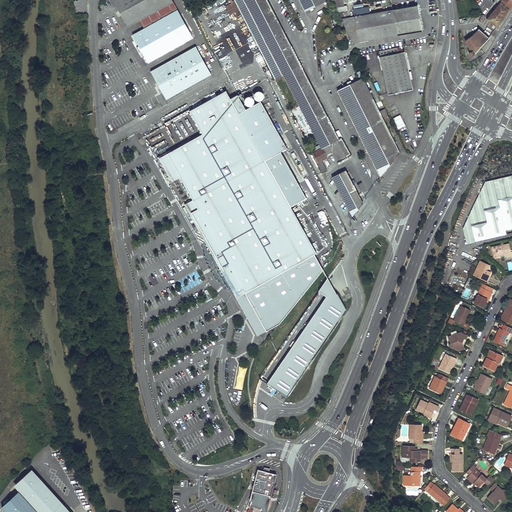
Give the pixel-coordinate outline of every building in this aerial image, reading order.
[(140,20),(172,2),(171,0),(113,0),(128,26),(140,20)] [(241,15),(233,0),(227,0),(230,4),(224,7),(228,16),(234,13),(237,18),(241,15)] [(233,0),(241,15),(275,80),(283,76),(320,149),(341,138),(338,131),(335,132),(267,0),(233,0)] [(326,1),(325,0),(298,0),(305,12),(311,9),(326,1)] [(511,0),(495,0),(495,1),(499,4),(486,20),(497,27),(511,4),(511,0)] [(148,62),(192,38),(172,2),(140,20),(144,28),(133,35),(148,62)] [(354,17),(392,9),(392,5),(353,13),(354,17)] [(341,19),(353,43),(422,30),(417,6),(393,11),(392,9),(354,17),(341,19)] [(345,39),(340,30),(335,33),(340,42),(345,39)] [(473,36),(465,41),(471,52),(469,54),(471,57),(475,55),(489,38),(478,30),(473,36)] [(210,75),(195,47),(151,71),(166,99),(210,75)] [(412,90),(405,52),(380,57),(388,95),(412,90)] [(362,78),(354,82),(393,160),(399,152),(362,78)] [(354,82),(337,91),(380,177),(393,160),(354,82)] [(315,254),(316,253),(264,161),(286,149),(260,102),(245,110),(237,95),(230,99),(225,91),(189,111),(202,134),(167,154),(170,160),(163,164),(167,171),(174,167),(177,173),(169,178),(184,205),(192,200),(197,209),(191,213),(214,255),(221,251),(233,273),(227,277),(236,294),(243,290),(244,293),(315,254)] [(258,101),(260,101),(261,101),(262,100),(263,99),(263,98),(263,97),(263,95),(263,94),(262,93),(261,92),(260,92),(259,91),(257,92),(256,92),(255,93),(254,94),(254,95),(254,96),(254,98),(254,99),(255,100),(256,101),(257,101),(258,101)] [(253,105),(253,104),(254,103),(254,102),(254,100),(253,99),(252,98),(251,97),(250,97),(249,97),(248,97),(246,98),(245,98),(245,99),(244,101),(244,102),(244,103),(245,104),(246,105),(247,106),(248,107),(249,107),(250,106),(252,106),(253,105)] [(393,118),(398,129),(405,126),(400,114),(393,118)] [(327,158),(325,155),(332,151),(338,163),(351,156),(341,138),(320,149),(312,153),(323,173),(326,171),(320,161),(327,158)] [(169,178),(177,173),(174,167),(167,171),(163,164),(170,160),(167,154),(158,159),(169,178)] [(363,205),(346,172),(333,179),(353,218),(363,205)] [(466,243),(475,241),(471,226),(486,223),(484,210),(499,207),(498,199),(511,196),(511,174),(490,180),(463,227),(466,243)] [(511,228),(511,196),(498,199),(499,207),(504,230),(506,230),(511,228)] [(226,281),(236,298),(244,293),(243,290),(236,294),(227,277),(233,273),(221,251),(214,255),(191,213),(197,209),(192,200),(184,205),(209,251),(208,251),(211,258),(213,257),(223,275),(222,276),(225,282),(226,281)] [(484,210),(486,223),(490,238),(506,234),(506,230),(504,230),(499,207),(484,210)] [(486,223),(471,226),(475,241),(490,238),(486,223)] [(496,256),(496,257),(497,258),(500,257),(500,255),(502,254),(511,252),(509,244),(505,245),(500,246),(500,245),(498,245),(491,247),(492,254),(496,256)] [(511,255),(511,251),(511,249),(510,250),(511,252),(502,254),(507,257),(511,255)] [(315,254),(244,293),(267,331),(280,324),(324,270),(315,254)] [(486,281),(488,277),(490,272),(486,270),(485,270),(488,265),(479,260),(472,275),(486,281)] [(328,297),(268,384),(288,398),(347,310),(332,283),(329,278),(319,291),(324,294),(328,297)] [(485,302),(488,295),(490,295),(491,292),(490,291),(492,288),(482,284),(473,303),(482,307),(485,302)] [(244,293),(236,298),(258,336),(267,331),(244,293)] [(509,305),(507,310),(504,315),(505,316),(503,321),(511,324),(511,300),(510,300),(507,304),(509,305)] [(507,304),(501,319),(503,321),(505,316),(504,315),(507,310),(509,305),(507,304)] [(464,321),(466,317),(464,316),(468,309),(460,305),(452,320),(462,325),(464,321)] [(499,329),(496,335),(493,342),(502,347),(508,334),(510,335),(511,330),(511,329),(504,325),(502,330),(499,329)] [(454,347),(456,347),(457,348),(458,351),(464,348),(463,346),(462,343),(464,339),(465,340),(467,336),(460,332),(448,337),(447,343),(449,343),(449,347),(453,349),(454,347)] [(445,354),(446,353),(443,351),(435,368),(438,369),(439,368),(445,354)] [(482,367),(488,369),(493,372),(497,364),(498,365),(503,357),(492,351),(489,357),(488,359),(486,358),(482,367)] [(448,373),(451,367),(453,362),(455,363),(456,359),(445,354),(439,368),(448,373)] [(242,390),(246,367),(238,365),(234,388),(242,390)] [(429,389),(435,375),(432,374),(425,388),(428,390),(429,389)] [(448,378),(439,374),(438,377),(435,375),(429,389),(440,394),(444,386),(442,386),(445,381),(446,381),(448,378)] [(474,390),(484,395),(492,379),(481,374),(478,381),(477,382),(474,390)] [(511,387),(503,405),(511,409),(511,387)] [(463,403),(459,411),(469,416),(477,401),(468,396),(464,404),(463,403)] [(428,403),(421,400),(416,409),(424,414),(423,415),(431,418),(435,410),(437,411),(439,406),(429,402),(428,403)] [(478,401),(477,401),(469,416),(471,417),(478,401)] [(511,417),(493,409),(488,420),(497,425),(506,429),(511,417)] [(456,428),(454,432),(452,436),(461,441),(469,425),(458,419),(454,427),(456,428)] [(422,425),(410,424),(409,439),(414,439),(414,442),(423,443),(423,439),(421,439),(422,431),(422,425)] [(500,441),(488,436),(482,451),(494,456),(496,451),(494,450),(496,445),(498,446),(500,441)] [(423,459),(427,459),(427,451),(419,451),(419,452),(414,451),(414,447),(402,446),(401,462),(422,463),(423,459)] [(450,448),(450,454),(452,454),(452,462),(452,472),(462,472),(462,453),(459,454),(459,448),(450,448)] [(410,466),(410,472),(412,472),(412,476),(409,476),(402,475),(402,485),(418,486),(419,475),(417,475),(417,472),(419,472),(419,467),(410,466)] [(475,469),(472,466),(467,471),(470,474),(466,479),(469,482),(470,481),(474,486),(478,489),(483,484),(487,487),(493,480),(489,477),(486,480),(475,470),(475,469)] [(248,504),(248,505),(260,508),(259,511),(260,511),(265,511),(276,474),(268,472),(263,471),(257,469),(255,475),(254,480),(252,486),(251,491),(248,504)] [(68,511),(31,470),(15,484),(20,489),(2,507),(6,511),(68,511)] [(444,506),(450,499),(447,496),(447,495),(431,482),(425,489),(428,492),(427,493),(444,506)] [(501,492),(494,485),(489,490),(492,493),(487,500),(493,505),(499,499),(502,501),(507,500),(507,494),(504,491),(501,492)]
